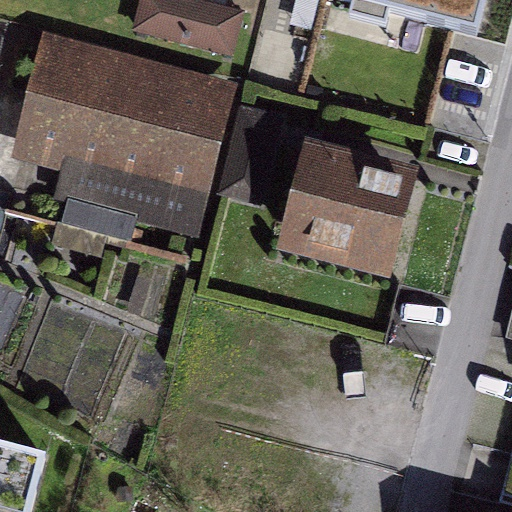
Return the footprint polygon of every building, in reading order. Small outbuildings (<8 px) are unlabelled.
[(230,0),(140,0),(135,30),(240,51),(249,4),(230,0)] [(338,0),(337,7),(450,34),(458,0),(338,0)] [(224,82),(47,39),(20,152),(197,195),(224,82)] [(236,175),(286,187),(303,118),(253,106),(236,175)] [(366,156),(316,142),(288,240),(391,269),(419,171),(366,156)] [(0,511),(15,511),(29,460),(0,452),(0,511)]
